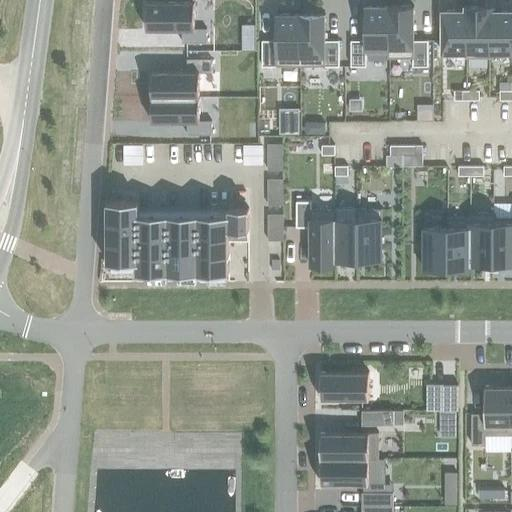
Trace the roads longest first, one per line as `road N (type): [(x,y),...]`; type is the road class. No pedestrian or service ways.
road 1 (residential): [(79,332),(105,0)]
road 2 (residential): [(287,334),(511,334)]
road 3 (residential): [(79,332),(287,334)]
road 4 (unclassified): [(60,511),(79,332)]
road 5 (residential): [(287,334),(286,511)]
road 6 (tertiary): [(18,152),(39,0)]
